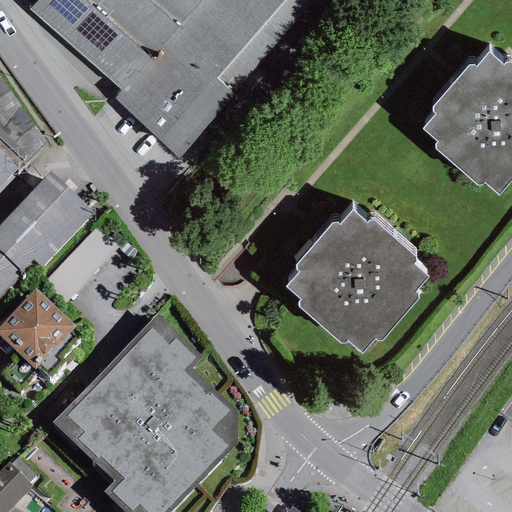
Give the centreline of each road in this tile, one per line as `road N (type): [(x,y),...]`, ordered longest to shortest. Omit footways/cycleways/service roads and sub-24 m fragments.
road 1 (tertiary): [(318,451),(278,408),(0,26)]
road 2 (residential): [(318,451),(398,401),(511,260)]
